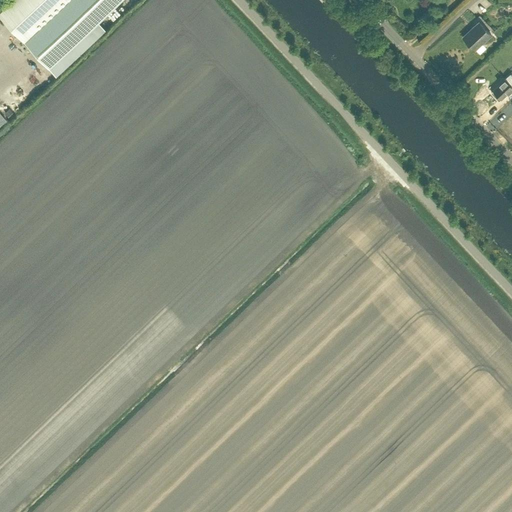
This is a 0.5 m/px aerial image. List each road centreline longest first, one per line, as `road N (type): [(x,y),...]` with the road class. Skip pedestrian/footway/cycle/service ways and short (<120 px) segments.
road 1 (unclassified): [(511,290),(239,0)]
road 2 (unclassified): [(511,163),(356,0)]
